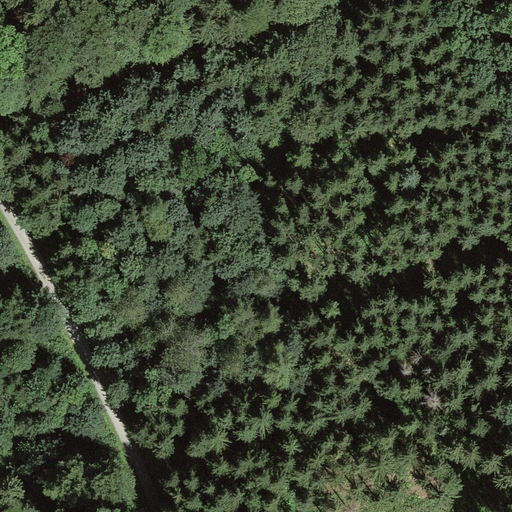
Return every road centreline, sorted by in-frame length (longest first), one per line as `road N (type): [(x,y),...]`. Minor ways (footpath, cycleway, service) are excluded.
road 1 (track): [(0,112),(319,20),(336,10),(334,0)]
road 2 (track): [(0,198),(135,454),(154,511)]
